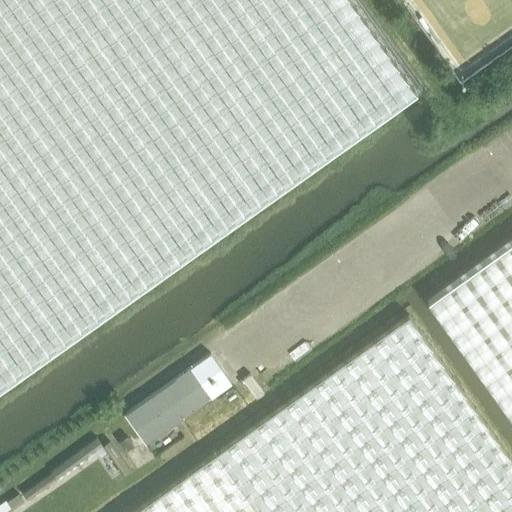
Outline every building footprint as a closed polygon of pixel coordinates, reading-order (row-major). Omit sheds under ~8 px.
[(0,0),(0,387),(416,91),(350,0),(0,0)] [(511,239),(432,297),(445,315),(511,408),(511,239)] [(511,511),(511,460),(408,315),(131,511),(511,511)] [(179,377),(125,415),(146,444),(211,398),(213,398),(232,384),(211,354),(206,358),(191,368),(179,377)] [(126,435),(117,441),(124,451),(133,444),(126,435)] [(95,436),(49,469),(56,478),(101,445),(95,436)] [(101,445),(121,474),(128,468),(109,440),(101,445)] [(49,472),(22,492),(27,499),(54,479),(49,472)] [(18,492),(0,504),(0,511),(6,511),(23,501),(18,492)]
